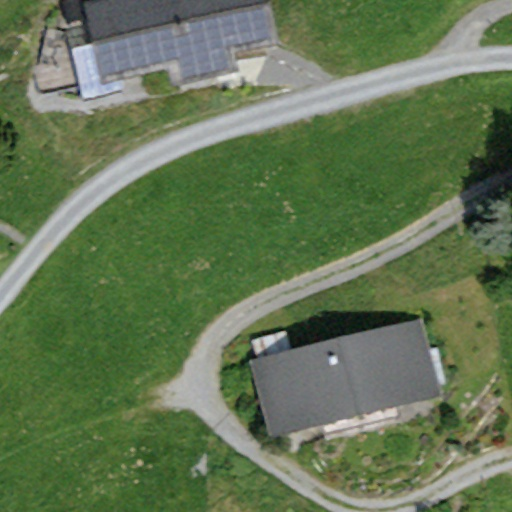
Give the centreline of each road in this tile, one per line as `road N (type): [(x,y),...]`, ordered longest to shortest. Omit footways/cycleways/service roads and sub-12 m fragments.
road 1 (residential): [(511,187),(229,324),(203,388),(245,442),(342,504),(391,509),(511,459)]
road 2 (residential): [(511,55),(420,67),(140,155),(94,184),(0,294)]
road 3 (track): [(203,388),(76,423),(0,458)]
